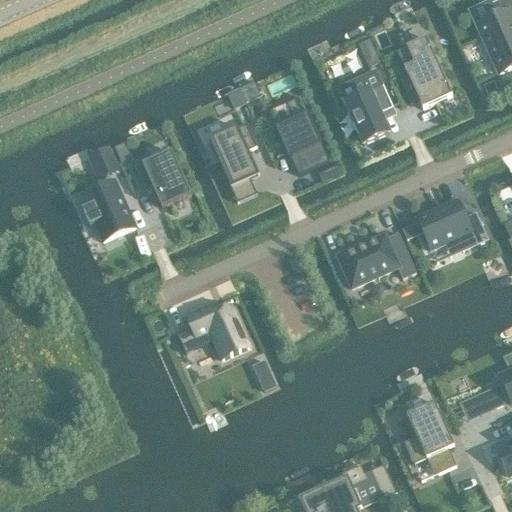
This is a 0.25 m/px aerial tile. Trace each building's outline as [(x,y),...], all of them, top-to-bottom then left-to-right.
[(511,71),(511,0),(501,0),(507,13),(476,27),(499,77),(511,71)] [(452,99),(427,42),(410,49),(417,66),(405,71),(409,80),(402,84),(401,82),(400,83),(411,108),(412,107),(412,106),(419,102),(423,112),(452,99)] [(368,43),(358,48),(369,71),(379,66),(368,43)] [(377,74),(338,92),(364,147),(389,136),(380,116),(393,111),(377,74)] [(241,94),(230,99),(236,113),(247,108),(241,94)] [(301,100),(270,114),(278,131),(275,132),(289,163),(291,162),(299,179),(330,165),(301,100)] [(258,177),(248,154),(257,150),(246,126),(211,142),(232,189),(258,177)] [(124,146),(114,151),(120,165),(130,161),(124,146)] [(98,181),(119,172),(109,150),(88,159),(98,181)] [(150,158),(133,166),(145,194),(153,190),(162,212),(192,198),(174,158),(172,154),(152,163),(150,158)] [(136,231),(115,183),(83,198),(88,210),(83,213),(90,229),(95,227),(104,245),(136,231)] [(457,203),(417,221),(418,225),(423,235),(431,253),(471,236),(476,249),(483,246),(489,243),(476,216),(465,221),(457,203)] [(418,225),(403,232),(407,242),(423,235),(418,225)] [(385,238),(337,259),(352,292),(398,271),(403,282),(416,276),(398,236),(387,242),(385,238)] [(296,260),(288,264),(293,274),(301,271),(296,260)] [(249,351),(231,309),(215,316),(212,308),(187,320),(192,330),(177,337),(186,357),(213,344),(222,364),(249,351)] [(511,372),(499,379),(511,406),(511,372)] [(272,379),(261,384),(266,395),(277,390),(272,379)] [(499,390),(486,395),(494,412),(507,406),(499,390)] [(417,440),(404,446),(414,468),(427,462),(435,479),(456,469),(449,452),(454,450),(450,441),(435,406),(407,418),(417,440)] [(511,442),(511,449),(498,456),(509,480),(511,478),(511,435),(509,437),(511,442)] [(329,488),(303,500),(307,511),(355,511),(360,510),(361,510),(352,490),(367,483),(361,468),(327,484),(329,488)] [(373,476),(372,477),(382,500),(395,494),(396,497),(397,496),(384,468),(383,469),(384,471),(373,476)]
